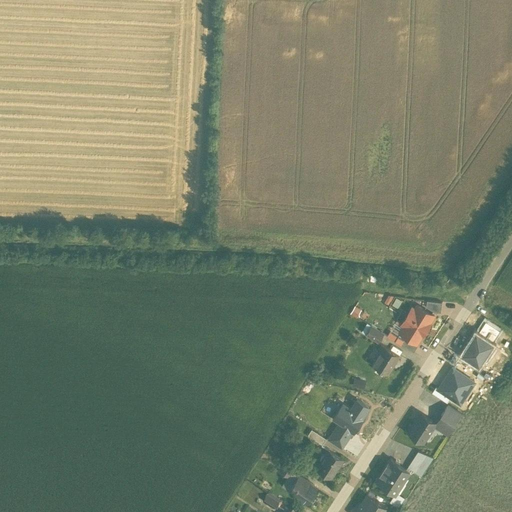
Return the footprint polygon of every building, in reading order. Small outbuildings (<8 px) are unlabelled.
[(441,312),(442,302),(427,300),(426,306),(425,309),(432,313),(433,311),(441,312)] [(425,309),(418,304),(415,309),(412,307),(407,315),(427,328),(430,323),(429,322),(434,315),(432,313),(425,309)] [(406,336),(417,343),(417,342),(422,334),(423,335),(427,328),(407,315),(402,323),(405,325),(400,332),(406,336)] [(477,333),(491,342),(500,330),(486,321),(477,333)] [(384,333),(372,325),(366,334),(378,342),(384,333)] [(406,336),(401,343),(414,351),(419,343),(417,342),(417,343),(406,336)] [(400,355),(382,343),(378,350),(380,351),(373,364),(388,373),(400,355)] [(451,397),(438,388),(436,386),(432,392),(447,402),(451,397)] [(312,409),(296,398),(287,413),(302,423),(312,409)] [(364,416),(344,403),(334,419),(354,432),(364,416)] [(449,403),(437,422),(434,426),(448,434),(463,412),(449,403)] [(437,422),(422,412),(409,432),(424,442),(434,426),(437,422)] [(327,439),(312,429),(308,435),(323,444),(327,439)] [(343,459),(329,450),(322,461),(324,462),(319,470),(331,477),(343,459)] [(418,450),(406,468),(410,471),(411,469),(422,475),(434,457),(418,450)] [(406,468),(390,458),(376,480),(396,493),(396,492),(410,471),(406,468)] [(287,460),(280,471),(289,477),(296,466),(287,460)] [(289,491),(308,503),(317,488),(307,481),(307,480),(299,475),(289,491)] [(406,498),(396,492),(396,493),(390,502),(400,508),(406,498)] [(382,511),(386,506),(367,494),(354,511),(382,511)] [(269,497),(265,503),(277,511),(282,505),(269,497)]
